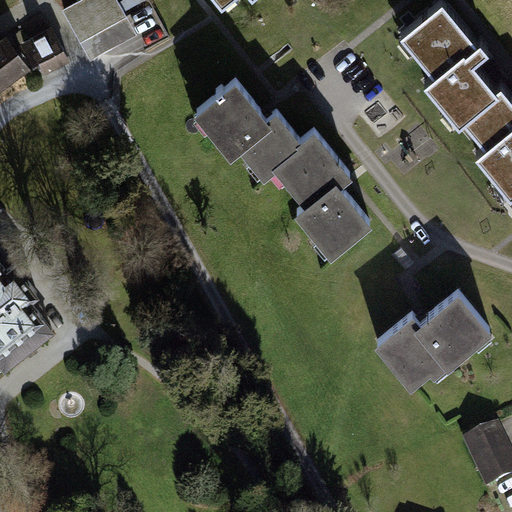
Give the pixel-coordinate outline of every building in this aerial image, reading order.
[(116,0),(78,0),(64,9),(81,39),(125,15),(116,0)] [(442,0),(403,32),(436,73),(426,80),(459,120),(501,86),(501,85),(495,89),(465,52),(477,43),(442,0)] [(125,15),(81,39),(91,58),(135,33),(125,15)] [(52,28),(24,43),(35,62),(41,59),(46,69),(68,57),(52,28)] [(6,38),(0,42),(0,82),(25,64),(6,38)] [(218,91),(202,105),(214,120),(209,124),(231,150),(241,143),(252,157),(256,153),(267,167),(315,128),(314,127),(300,138),(277,108),(267,116),(236,77),(224,86),(222,84),(216,88),(218,91)] [(511,98),(501,86),(459,120),(459,121),(465,117),(487,144),(478,152),(511,193),(511,191),(511,98)] [(315,128),(267,167),(269,168),(280,159),(291,172),(287,176),(307,201),(298,208),(319,235),(324,231),(336,247),(370,219),(339,180),(350,171),(315,128)] [(0,371),(53,329),(42,316),(43,315),(29,297),(37,291),(15,263),(7,269),(0,261),(0,371)] [(413,311),(378,340),(412,381),(443,355),(448,361),(475,339),(471,334),(484,324),(488,328),(490,326),(458,288),(420,319),(413,311)] [(511,459),(496,427),(468,440),(489,483),(511,471),(511,459)]
